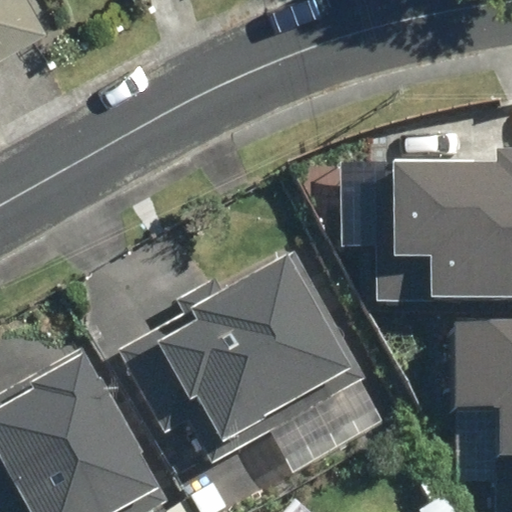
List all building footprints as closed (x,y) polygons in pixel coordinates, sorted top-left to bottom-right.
[(0,0),(0,48),(35,29),(18,0),(0,0)] [(376,248),(377,299),(511,297),(511,150),(499,151),(499,165),(344,168),(345,248),(376,248)] [(346,375),(278,255),(104,353),(153,440),(178,426),(197,459),(346,375)] [(511,320),(456,322),(458,403),(501,402),(502,455),(511,454),(511,320)] [(119,511),(150,495),(73,353),(0,391),(0,511),(119,511)]
